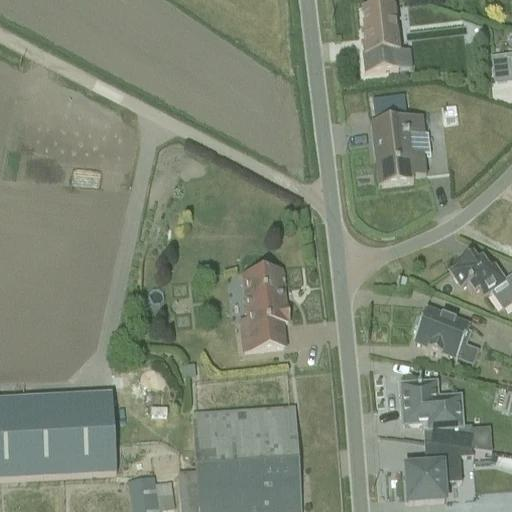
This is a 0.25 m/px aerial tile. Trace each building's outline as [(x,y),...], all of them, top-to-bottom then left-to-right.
[(390,13),(360,16),(364,36),(361,37),(364,60),(361,61),(363,81),(398,75),(390,13)] [(511,60),(489,63),(492,90),(511,87),(511,60)] [(439,112),(442,133),(458,130),(454,109),(439,112)] [(420,123),(368,130),(372,165),(377,164),(381,194),(413,191),(411,185),(425,183),(422,161),(428,161),(426,141),(422,142),(420,123)] [(471,263),(448,279),(459,296),(465,292),(471,302),(478,298),(482,304),(490,299),(501,317),(511,310),(511,281),(502,287),(493,273),(487,277),(480,267),(475,270),(471,263)] [(280,278),(242,282),(246,326),(237,327),(240,360),(285,356),(280,330),(286,330),(288,327),(287,317),(283,313),(283,310),(279,307),(279,299),(284,299),(283,294),(282,284),(280,278)] [(469,332),(424,315),(411,350),(454,366),(455,365),(471,371),(476,358),(464,353),(470,339),(466,338),(469,332)] [(193,371),(179,373),(181,386),(194,385),(193,371)] [(422,431),(422,449),(471,457),(471,455),(490,458),(488,434),(469,435),(469,433),(462,434),(460,402),(437,403),(436,388),(415,389),(415,385),(412,385),(410,383),(404,384),(402,386),(399,386),(400,391),(399,392),(401,424),(410,432),(422,431)] [(0,489),(114,483),(110,401),(0,406),(0,489)] [(176,480),(177,511),(299,511),(293,415),(190,422),(195,479),(176,480)] [(471,457),(422,449),(424,474),(404,475),(407,511),(445,508),(444,490),(460,488),(458,464),(471,463),(471,457)] [(154,493),(153,485),(125,490),(128,511),(172,511),(169,490),(154,493)]
